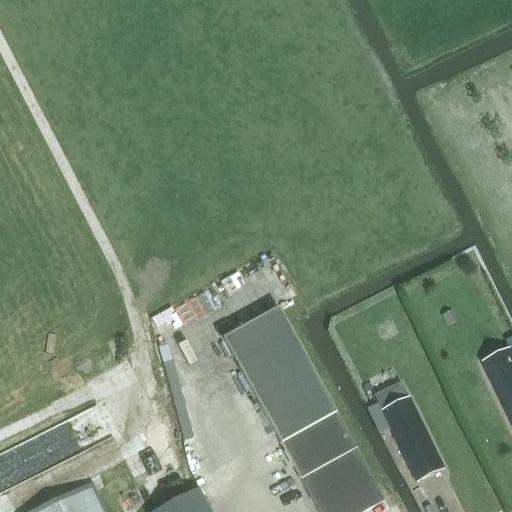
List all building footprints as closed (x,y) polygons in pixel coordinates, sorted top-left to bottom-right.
[(191,290),(171,315),(186,327),(206,302),(191,290)] [(336,414),(279,310),(224,339),(281,445),(336,414)] [(162,314),(149,319),(168,364),(189,355),(180,334),(172,338),(162,314)] [(511,357),(509,351),(482,364),(511,426),(511,357)] [(181,376),(189,388),(206,377),(198,365),(181,376)] [(209,421),(223,414),(212,393),(199,399),(209,421)] [(187,398),(161,410),(190,472),(216,460),(187,398)] [(408,400),(381,413),(416,484),(443,471),(408,400)] [(281,445),(317,511),(366,511),(383,503),(336,414),(281,445)] [(269,436),(255,438),(259,459),(273,456),(269,436)] [(102,511),(90,485),(33,511),(102,511)] [(208,511),(198,490),(157,511),(208,511)]
